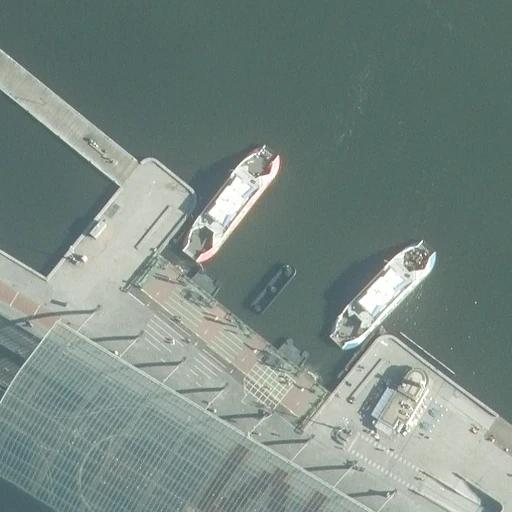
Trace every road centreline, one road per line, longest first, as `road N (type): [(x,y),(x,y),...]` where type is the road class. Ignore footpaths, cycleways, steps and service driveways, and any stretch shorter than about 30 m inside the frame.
road 1 (primary): [(235,511),(0,369)]
road 2 (primary): [(0,448),(105,511)]
